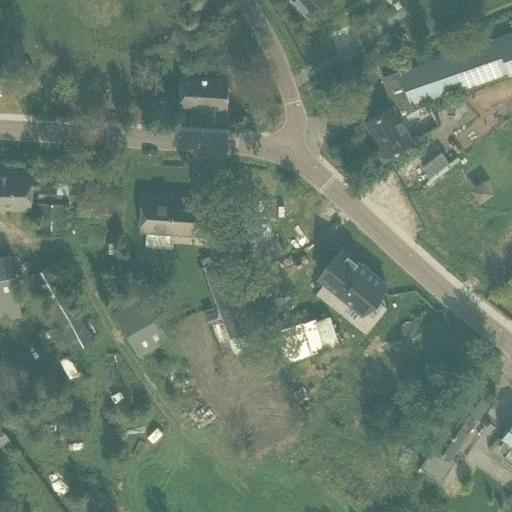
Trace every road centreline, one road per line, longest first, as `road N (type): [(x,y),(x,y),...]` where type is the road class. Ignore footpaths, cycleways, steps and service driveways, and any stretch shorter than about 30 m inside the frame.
road 1 (tertiary): [(0,129),(303,142)]
road 2 (tertiary): [(511,346),(340,200),(303,142)]
road 3 (residential): [(303,142),(284,89),(232,0)]
